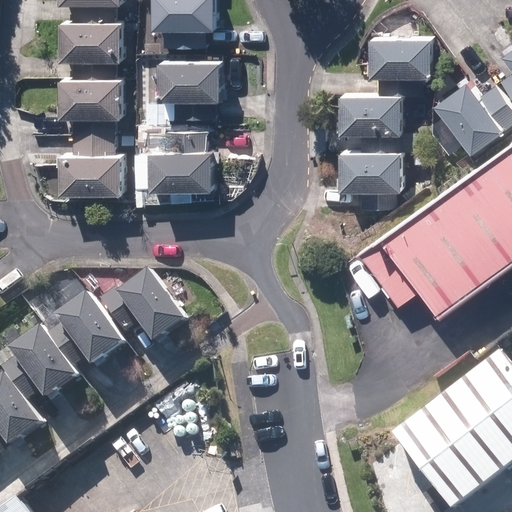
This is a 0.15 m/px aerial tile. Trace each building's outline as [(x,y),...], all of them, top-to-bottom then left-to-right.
[(211,46),(212,30),(223,30),(223,0),(160,0),(160,28),(169,29),(168,45),(211,46)] [(79,7),(78,23),(68,22),(67,60),(126,62),(128,25),(120,25),(120,9),(79,7)] [(374,32),(372,70),(436,73),(437,34),(374,32)] [(165,97),(180,97),(179,117),(220,119),(221,99),(228,99),(229,63),(167,61),(165,97)] [(80,67),(80,77),(67,77),(66,116),(129,118),(130,79),(120,79),(120,68),(80,67)] [(486,89),(474,73),(440,97),(477,151),(511,126),(511,97),(499,79),(486,89)] [(345,187),(364,187),(364,205),(399,205),(399,188),(406,188),(408,107),(405,106),(405,89),(347,88),(346,130),(365,131),(364,146),(346,146),(345,187)] [(78,125),(77,153),(68,152),(67,192),(130,194),(131,154),(116,154),(117,126),(78,125)] [(138,188),(156,188),(218,189),(219,151),(213,151),(214,135),(194,135),(194,150),(157,150),(157,159),(139,159),(138,188)] [(511,140),(392,227),(450,307),(511,261),(511,140)] [(129,329),(145,318),(160,339),(191,315),(156,268),(125,291),(122,287),(107,299),(129,329)] [(93,289),(62,311),(98,362),(129,340),(93,289)] [(51,319),(16,343),(53,397),(88,373),(51,319)] [(511,355),(403,435),(459,511),(511,472),(511,355)] [(12,366),(0,374),(0,420),(16,443),(50,419),(12,366)]
